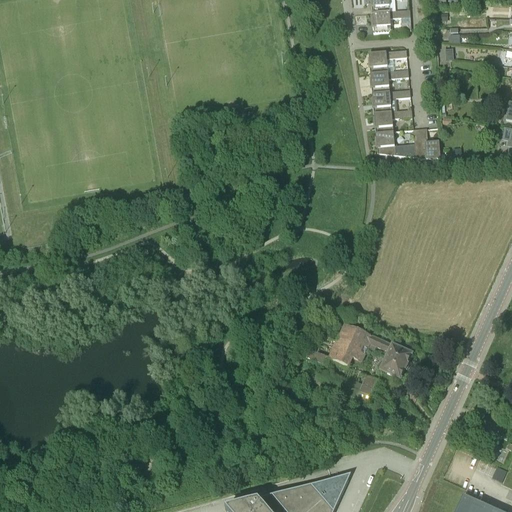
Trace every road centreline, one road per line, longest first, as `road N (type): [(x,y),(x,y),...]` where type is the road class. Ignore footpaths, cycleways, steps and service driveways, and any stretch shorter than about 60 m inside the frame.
road 1 (tertiary): [(403,511),(511,269)]
road 2 (residential): [(423,122),(413,42),(353,44),(346,0)]
